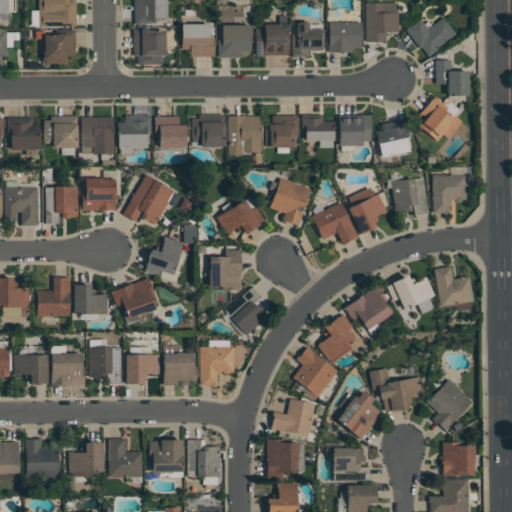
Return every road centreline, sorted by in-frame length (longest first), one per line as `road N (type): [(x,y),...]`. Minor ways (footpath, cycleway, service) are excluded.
road 1 (residential): [(511,238),(405,247),(312,297),(263,363),(244,418),(243,511)]
road 2 (residential): [(0,91),(394,83)]
road 3 (primary): [(498,0),(503,323)]
road 4 (residential): [(0,412),(206,411),(244,418)]
road 5 (primary): [(503,371),(506,496)]
